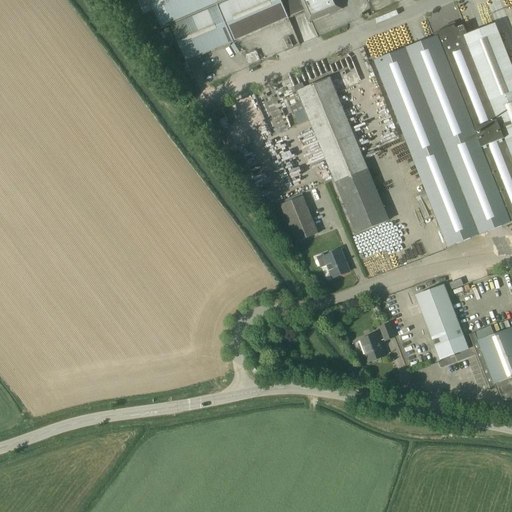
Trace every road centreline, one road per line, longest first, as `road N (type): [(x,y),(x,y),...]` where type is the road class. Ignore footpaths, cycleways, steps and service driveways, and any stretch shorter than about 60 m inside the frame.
road 1 (unclassified): [(244,395),(234,346),(251,315),(294,310),(427,263),(511,249)]
road 2 (tertiary): [(244,395),(304,388),(511,426)]
road 3 (tertiary): [(0,447),(102,417),(244,395)]
road 4 (unclassified): [(234,88),(438,0)]
